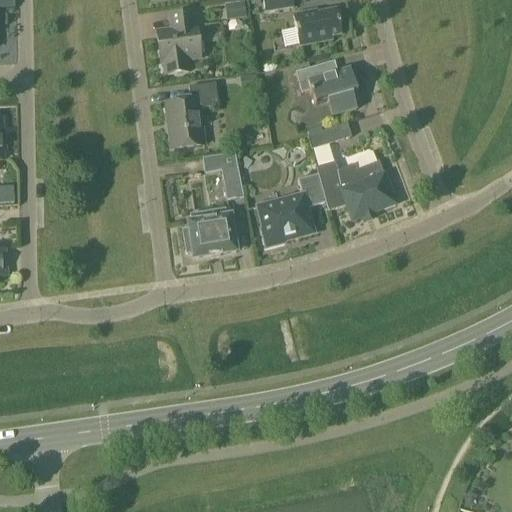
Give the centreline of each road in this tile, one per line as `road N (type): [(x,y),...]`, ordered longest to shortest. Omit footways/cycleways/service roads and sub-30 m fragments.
road 1 (residential): [(43,439),(271,409),(418,363),(511,323)]
road 2 (residential): [(165,298),(128,0)]
road 3 (residential): [(165,298),(347,260),(447,221)]
road 4 (residential): [(29,316),(29,80)]
road 5 (residential): [(447,221),(378,0)]
road 6 (residential): [(29,316),(131,314),(165,298)]
